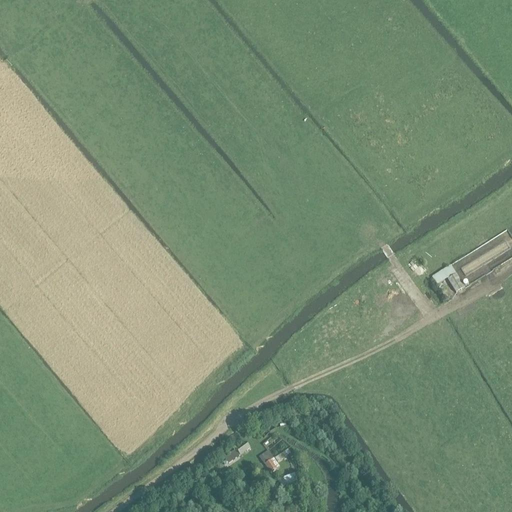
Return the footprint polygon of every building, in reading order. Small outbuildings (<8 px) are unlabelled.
[(432,278),(437,286),(456,275),(451,266),(432,278)] [(465,288),(457,275),(448,280),(456,294),(465,288)] [(228,465),(250,449),(245,442),(235,450),(236,451),(225,459),(228,465)] [(271,461),(274,459),(268,452),(259,458),(264,465),(270,473),(277,469),(271,461)] [(282,486),(296,480),(293,474),(280,479),(282,486)]
